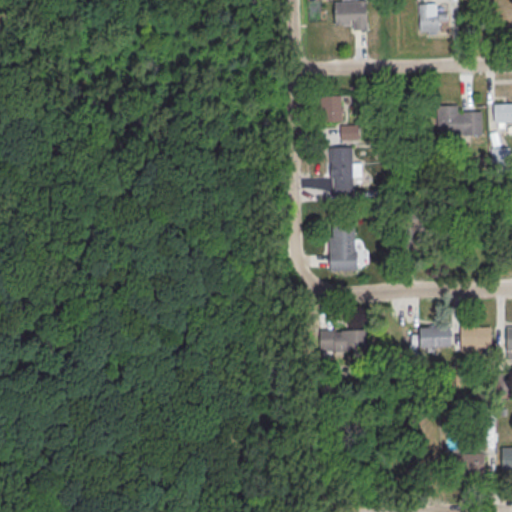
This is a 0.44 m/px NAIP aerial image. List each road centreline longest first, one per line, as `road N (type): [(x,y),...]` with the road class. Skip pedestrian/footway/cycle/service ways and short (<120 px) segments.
road 1 (residential): [(289,0),(292,255),(307,282)]
road 2 (residential): [(511,64),(292,70)]
road 3 (residential): [(511,286),(332,293),(307,282)]
